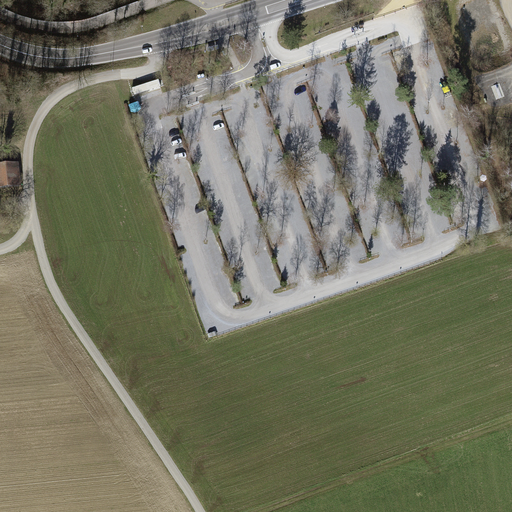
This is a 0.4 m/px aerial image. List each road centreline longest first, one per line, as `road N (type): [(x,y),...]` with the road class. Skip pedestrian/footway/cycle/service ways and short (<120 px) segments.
road 1 (track): [(34,225),(57,295),(202,511)]
road 2 (tertiary): [(300,0),(156,44),(68,59),(0,44)]
road 3 (track): [(264,511),(511,422)]
